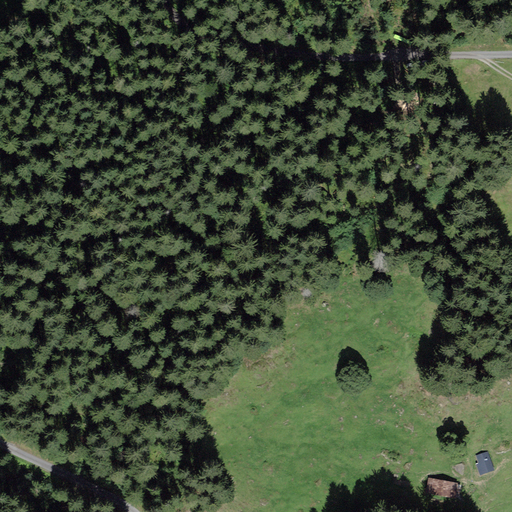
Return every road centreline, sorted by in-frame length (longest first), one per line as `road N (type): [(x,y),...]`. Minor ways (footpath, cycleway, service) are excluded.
road 1 (residential): [(162,0),(190,31),(218,40),(310,51),(511,52)]
road 2 (residential): [(135,511),(88,481),(0,443)]
